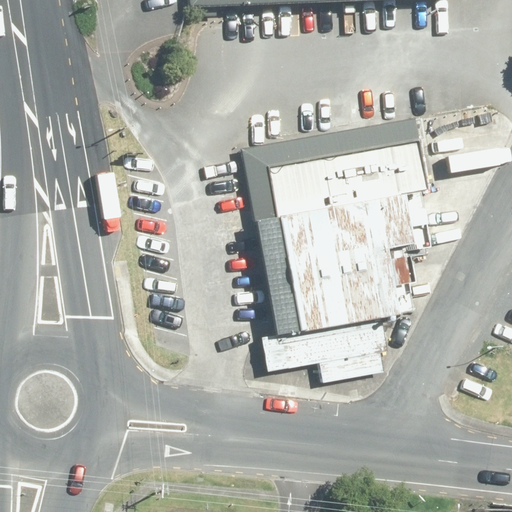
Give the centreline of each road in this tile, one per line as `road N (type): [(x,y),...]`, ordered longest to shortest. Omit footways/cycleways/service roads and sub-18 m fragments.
road 1 (secondary): [(511,245),(321,248),(54,283)]
road 2 (primary): [(32,93),(83,270),(92,366)]
road 3 (primary): [(16,353),(32,93)]
road 4 (unclassified): [(511,261),(408,394),(383,451)]
road 5 (secondary): [(221,437),(383,451)]
road 6 (secondary): [(221,437),(79,456)]
road 7 (secondary): [(383,451),(511,469)]
road 8 (secondary): [(104,389),(221,437)]
